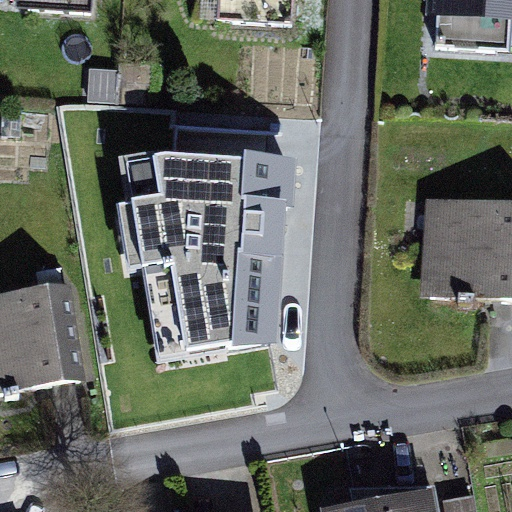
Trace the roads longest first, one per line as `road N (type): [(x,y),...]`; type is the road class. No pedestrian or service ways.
road 1 (residential): [(350,0),(325,391),(331,428)]
road 2 (residential): [(331,428),(0,485)]
road 3 (residential): [(511,399),(331,428)]
